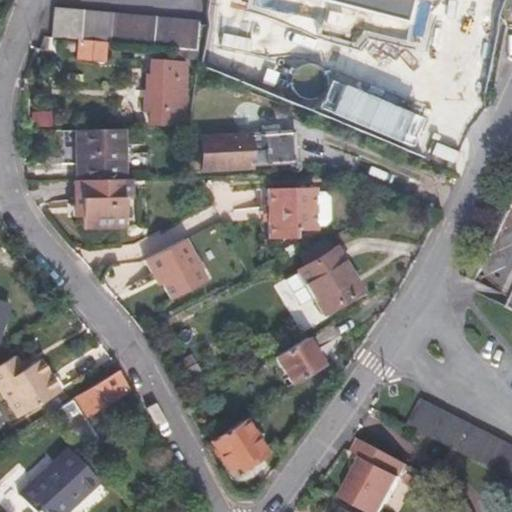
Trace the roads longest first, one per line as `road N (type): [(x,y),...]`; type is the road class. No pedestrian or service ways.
road 1 (residential): [(267,511),(429,257),(511,97)]
road 2 (residential): [(213,511),(122,336),(16,215),(0,168)]
road 3 (unknown): [(456,203),(290,130),(190,124)]
